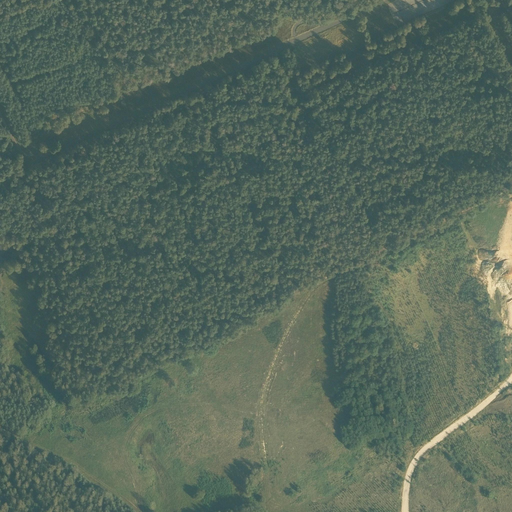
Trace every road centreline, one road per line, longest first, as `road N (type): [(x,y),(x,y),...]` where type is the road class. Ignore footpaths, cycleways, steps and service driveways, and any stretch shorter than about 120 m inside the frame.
road 1 (track): [(387,0),(26,165),(0,107)]
road 2 (track): [(225,511),(272,495),(260,416),(200,404),(152,411),(124,443),(141,511)]
road 3 (track): [(135,511),(64,458),(0,424)]
road 4 (track): [(327,277),(281,343),(260,416)]
